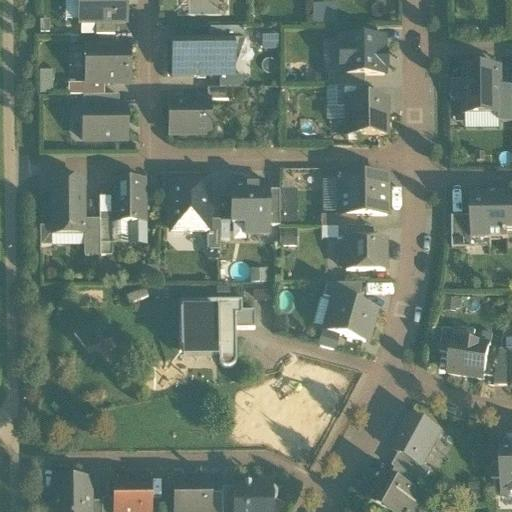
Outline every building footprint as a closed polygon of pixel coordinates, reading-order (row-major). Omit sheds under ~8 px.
[(78,0),(64,0),(64,23),(79,23),(78,0)] [(79,26),(95,26),(95,38),(114,38),(114,26),(125,26),(124,0),(78,0),(79,23),(79,26)] [(312,7),(312,28),(335,27),(335,6),(312,7)] [(209,31),(209,43),(233,43),(245,43),(245,30),(209,31)] [(263,37),(263,50),(276,50),(275,36),(263,37)] [(339,76),(339,77),(363,77),(383,77),(383,69),(385,69),(385,56),(383,56),(383,41),(339,42),(339,43),(339,76)] [(171,43),(172,79),(221,79),(234,79),(233,43),(209,43),(171,43)] [(323,77),(327,76),(339,76),(339,43),(322,44),(323,77)] [(84,86),(129,86),(129,50),(84,50),(84,86)] [(464,102),(464,116),(499,116),(500,116),(500,88),(500,70),(464,70),(464,82),(464,102)] [(37,74),(38,99),(52,98),(52,74),(37,74)] [(363,89),(363,77),(339,77),(339,76),(327,76),(327,90),(336,90),(363,89)] [(234,79),(221,79),(222,91),(231,91),(246,91),(245,78),(234,79)] [(452,102),(464,102),(464,82),(451,82),(452,102)] [(68,98),(103,98),(103,86),(68,87),(68,98)] [(511,87),(500,88),(500,116),(499,116),(499,124),(511,123),(511,87)] [(336,90),(336,110),(346,110),(346,102),(372,101),(372,89),(363,89),(336,90)] [(326,123),(346,123),(346,110),(336,110),(336,90),(327,90),(325,90),(326,123)] [(207,103),(210,103),(231,103),(231,91),(222,91),(207,91),(207,103)] [(82,98),(83,110),(118,110),(118,98),(82,98)] [(346,138),(386,137),(386,101),(372,101),(346,102),(346,110),(346,123),(346,138)] [(168,138),(210,138),(210,103),(207,103),(168,104),(168,138)] [(83,110),(83,144),(125,143),(125,132),(125,124),(125,110),(118,110),(83,110)] [(499,116),(464,116),(464,132),(499,132),(499,124),(499,116)] [(385,180),(338,180),(338,183),(339,218),(356,217),(386,217),(385,180)] [(111,226),(128,226),(128,246),(145,245),(145,181),(110,182),(111,199),(111,222),(111,226)] [(206,181),(171,182),(171,233),(206,233),(207,233),(207,223),(206,181)] [(51,233),(83,232),(83,222),(83,182),(50,183),(51,229),(51,233)] [(339,218),(338,183),(322,183),(322,218),(339,218)] [(231,187),(231,226),(245,225),(245,236),(267,236),(267,229),(267,193),(266,184),(256,184),(256,186),(231,187)] [(267,193),(267,229),(278,228),(278,224),(278,192),(267,193)] [(278,192),(278,224),(296,224),(296,192),(278,192)] [(471,218),(472,241),(508,240),(508,234),(511,233),(511,200),(507,200),(507,194),(471,194),(471,218)] [(98,199),(99,222),(111,222),(111,199),(98,199)] [(322,218),(321,218),(321,229),(337,229),(356,229),(356,217),(339,218),(322,218)] [(452,219),(452,251),(472,250),(472,241),(471,218),(452,219)] [(83,258),(99,258),(99,222),(83,222),(83,232),(83,248),(83,258)] [(99,222),(99,258),(111,258),(111,245),(111,226),(111,222),(99,222)] [(219,223),(207,223),(207,233),(206,233),(206,252),(219,252),(219,223)] [(111,226),(111,245),(128,246),(128,226),(111,226)] [(39,229),(39,249),(51,249),(51,233),(51,229),(39,229)] [(345,242),(373,241),(373,229),(356,229),(337,229),(336,242),(345,242)] [(51,249),(83,248),(83,232),(51,233),(51,249)] [(279,233),(279,249),(297,248),(296,232),(279,233)] [(373,241),(345,242),(345,274),(384,273),(383,241),(373,241)] [(249,271),(249,286),(267,286),(267,271),(249,271)] [(322,298),(332,301),(355,307),(361,286),(325,286),(322,298)] [(215,287),(215,303),(229,303),(229,287),(215,287)] [(252,293),(253,304),(270,303),(270,292),(252,293)] [(332,301),(322,298),(321,298),(313,326),(324,329),(332,301)] [(443,300),(443,315),(456,314),(456,310),(461,311),(460,300),(443,300)] [(355,307),(332,301),(324,329),(323,333),(339,338),(364,344),(370,324),(372,325),(376,313),(355,307)] [(218,352),(218,362),(220,366),(225,370),(229,370),(234,366),(235,361),(235,339),(232,339),(232,331),(232,317),(241,317),(241,314),(241,303),(229,303),(215,303),(179,304),(180,352),(218,352)] [(232,317),(232,331),(253,331),(253,314),(241,314),(241,317),(232,317)] [(455,329),(454,333),(453,341),(473,344),(475,332),(455,329)] [(439,354),(451,356),(453,341),(454,333),(443,331),(439,354)] [(473,344),(489,347),(491,335),(475,332),(473,344)] [(335,353),(339,338),(323,333),(318,348),(335,353)] [(448,376),(484,381),(489,347),(473,344),(453,341),(451,356),(448,376)] [(500,352),(495,388),(511,388),(511,364),(511,363),(511,351),(507,352),(500,352)] [(180,362),(218,362),(218,352),(180,352),(180,362)] [(440,433),(410,417),(391,452),(399,456),(422,467),(440,433)] [(504,470),(504,444),(491,444),(492,470),(504,470)] [(392,468),(395,470),(416,481),(423,486),(431,472),(422,467),(399,456),(392,468)] [(389,480),(410,492),(416,481),(395,470),(389,480)] [(492,482),(504,482),(504,470),(492,470),(492,482)] [(364,500),(386,511),(411,511),(413,510),(420,497),(410,492),(389,480),(378,475),(364,500)] [(149,511),(149,482),(113,483),(113,502),(113,511),(149,511)] [(173,482),(173,511),(209,511),(209,496),(209,482),(173,482)] [(89,511),(89,505),(89,483),(53,483),(53,511),(89,511)] [(269,511),(269,504),(273,503),(275,501),(277,496),(275,492),(273,490),(269,489),(269,485),(234,486),(234,490),(234,511),(269,511)] [(221,490),(221,496),(221,511),(234,511),(234,490),(221,490)] [(221,511),(221,496),(209,496),(209,511),(221,511)] [(101,502),(101,505),(101,511),(113,511),(113,502),(101,502)]
